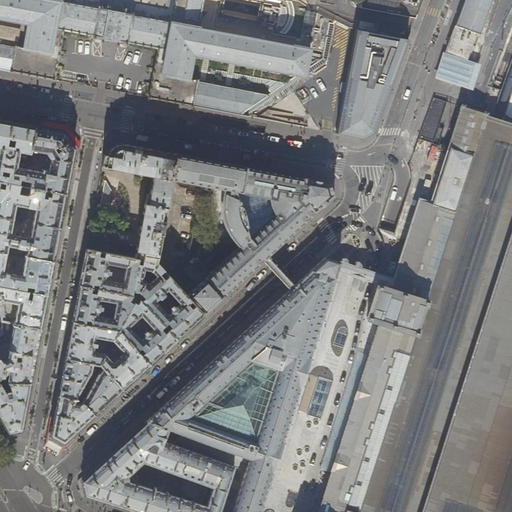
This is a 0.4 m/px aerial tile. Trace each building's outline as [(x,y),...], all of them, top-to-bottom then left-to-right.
[(190,106),(193,107),(253,118),(271,105),(281,99),(198,81),(198,80),(195,79),(195,80),(189,79),(194,56),(304,76),(310,49),(268,42),(269,35),(200,22),(200,21),(199,21),(203,0),(318,0),(318,3),(334,6),(334,4),(335,4),(335,0),(0,0),(0,18),(28,24),(24,47),(23,46),(23,47),(19,47),(22,30),(0,25),(0,69),(10,72),(13,73),(13,72),(20,74),(52,80),(54,81),(54,80),(58,56),(59,56),(60,51),(59,51),(63,32),(94,37),(94,39),(104,41),(105,40),(110,41),(116,42),(116,43),(127,45),(127,44),(158,49),(148,98),(148,99),(151,99),(172,103),(190,106)] [(362,0),(361,8),(415,18),(421,2),(422,0),(362,0)] [(464,0),(446,51),(466,58),(476,33),(480,34),(492,0),(464,0)] [(413,25),(365,17),(342,135),(344,135),(347,136),(362,139),(373,132),(376,124),(382,108),(400,60),(403,52),(413,25)] [(421,131),(436,136),(447,102),(432,98),(421,131)] [(359,511),(416,333),(417,333),(418,328),(418,327),(416,326),(422,307),(424,308),(424,307),(425,307),(427,302),(425,301),(486,117),(488,113),(491,111),(486,110),(486,112),(467,106),(467,104),(462,102),(431,202),(419,199),(418,202),(390,288),(390,289),(385,287),(384,288),(383,288),(383,287),(380,285),(378,285),(377,286),(376,286),(375,291),(376,291),(375,292),(377,293),(372,312),(370,311),(369,313),(368,312),(366,318),(367,318),(367,319),(379,323),(318,511),(359,511)] [(511,511),(511,120),(490,114),(491,111),(488,113),(486,117),(425,301),(427,302),(425,307),(424,307),(424,308),(422,307),(416,326),(418,327),(418,328),(417,333),(416,333),(359,511),(511,511)] [(0,181),(20,185),(24,186),(27,169),(17,167),(20,152),(30,154),(31,150),(35,127),(12,123),(0,120),(0,181)] [(66,129),(44,125),(43,129),(51,130),(63,133),(74,149),(75,149),(76,144),(66,129)] [(43,129),(35,127),(31,150),(46,153),(49,158),(51,158),(48,173),(47,170),(42,169),(41,172),(27,169),(24,186),(29,187),(66,194),(71,168),(74,149),(63,133),(51,130),(43,129)] [(172,180),(175,154),(141,147),(123,144),(122,146),(120,146),(118,146),(115,147),(113,148),(111,151),(110,153),(109,156),(104,155),(102,166),(153,176),(148,205),(144,204),(134,258),(156,262),(157,263),(172,180)] [(222,163),(175,154),(172,180),(224,189),(221,197),(220,204),(220,208),(220,215),(222,223),(224,230),(228,236),(232,242),(238,248),(186,296),(204,315),(255,267),(262,261),(270,253),(333,195),(331,188),(330,183),(315,180),(285,175),(222,163)] [(26,256),(53,261),(56,245),(62,212),(66,194),(29,187),(28,195),(18,193),(20,185),(5,182),(4,188),(0,187),(0,250),(7,252),(8,246),(27,249),(26,256)] [(151,271),(156,262),(134,258),(86,249),(82,267),(79,285),(137,296),(145,282),(146,281),(142,280),(144,269),(151,271)] [(7,252),(0,250),(0,286),(25,291),(26,286),(34,287),(33,292),(47,294),(50,280),(53,261),(26,256),(22,275),(3,272),(7,252)] [(339,262),(325,257),(289,290),(282,296),(235,339),(187,384),(146,421),(181,433),(179,438),(177,446),(181,447),(234,467),(222,503),(234,508),(232,511),(259,511),(272,471),(273,471),(282,442),(281,442),(299,386),(300,386),(309,358),(336,270),(339,262)] [(282,296),(289,290),(262,261),(255,267),(282,296)] [(156,262),(151,271),(156,276),(148,284),(145,282),(137,296),(177,339),(189,328),(204,315),(186,296),(157,263),(156,262)] [(341,262),(338,271),(351,275),(354,266),(341,262)] [(367,270),(354,266),(351,275),(357,277),(364,279),(367,270)] [(380,275),(367,270),(364,279),(377,283),(380,275)] [(393,279),(380,275),(377,283),(390,288),(393,279)] [(76,303),(72,321),(85,324),(86,319),(91,320),(90,325),(118,330),(137,296),(79,285),(76,303)] [(25,291),(0,286),(0,296),(1,298),(1,301),(17,304),(14,323),(40,328),(43,314),(47,294),(33,292),(32,292),(31,299),(27,298),(28,291),(25,291)] [(118,330),(149,364),(163,352),(177,339),(137,296),(118,330)] [(1,321),(1,327),(2,333),(12,335),(9,349),(5,349),(0,351),(0,382),(3,383),(4,380),(0,380),(0,379),(0,376),(2,375),(3,376),(4,375),(3,374),(5,374),(7,373),(9,371),(6,383),(30,382),(35,359),(40,328),(14,323),(1,321)] [(90,325),(85,324),(72,321),(68,340),(65,358),(93,363),(99,364),(105,354),(93,352),(95,346),(91,346),(92,343),(95,343),(96,338),(112,341),(118,330),(90,325)] [(118,330),(112,341),(123,353),(119,357),(121,359),(119,361),(116,359),(113,362),(105,354),(99,364),(103,369),(122,389),(137,376),(149,364),(118,330)] [(92,371),(93,363),(65,358),(61,378),(58,395),(76,398),(92,371)] [(107,403),(122,389),(103,369),(98,374),(82,401),(94,415),(107,403)] [(30,382),(6,383),(3,383),(0,382),(0,416),(9,432),(18,430),(21,430),(25,410),(30,382)] [(75,403),(76,398),(58,395),(54,418),(50,436),(64,443),(72,436),(82,426),(94,415),(82,401),(79,403),(75,403)] [(50,436),(54,418),(52,418),(48,439),(63,447),(74,438),(72,436),(64,443),(50,436)] [(173,435),(179,438),(181,433),(146,421),(119,446),(88,475),(82,481),(85,495),(133,511),(136,511),(176,511),(182,498),(128,481),(128,478),(126,476),(142,461),(179,475),(183,462),(177,460),(181,447),(177,446),(164,441),(168,429),(169,430),(169,432),(173,433),(173,435)] [(234,467),(181,447),(177,460),(183,462),(179,475),(212,487),(206,506),(182,498),(176,511),(232,511),(234,508),(222,503),(234,467)] [(85,495),(82,481),(88,475),(86,473),(78,481),(81,496),(83,496),(85,495)]
